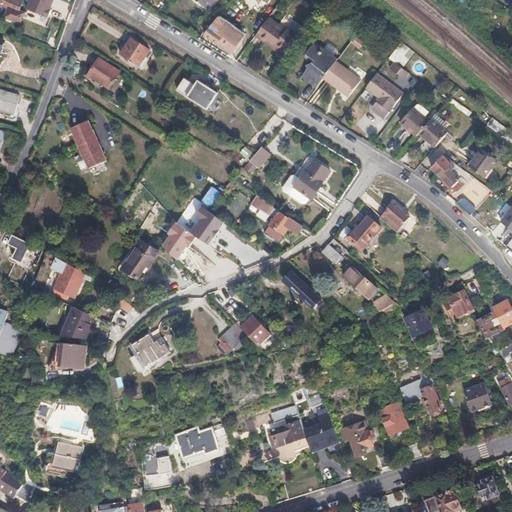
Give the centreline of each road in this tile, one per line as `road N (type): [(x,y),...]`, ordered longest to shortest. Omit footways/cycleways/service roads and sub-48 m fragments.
road 1 (residential): [(378,160),(324,234),(140,318),(122,340),(116,368),(123,387)]
road 2 (residential): [(378,160),(114,0)]
road 3 (residential): [(511,441),(288,511)]
road 4 (residential): [(0,205),(87,0)]
road 5 (residential): [(511,272),(378,160)]
